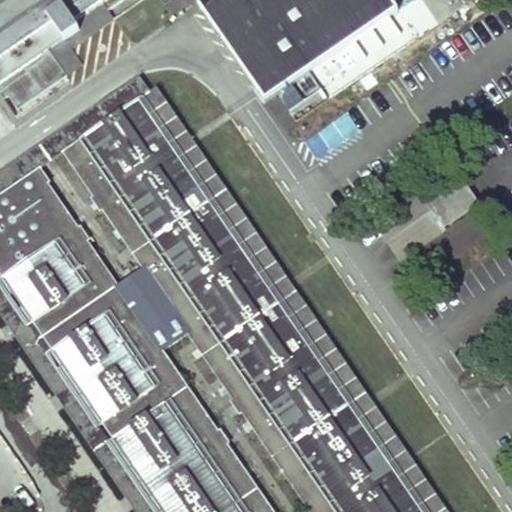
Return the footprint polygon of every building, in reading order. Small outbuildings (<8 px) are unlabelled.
[(0,0),(0,91),(7,102),(13,98),(21,110),(86,66),(67,38),(81,29),(76,22),(108,0),(200,0),(196,3),(265,103),(399,12),(390,0),(0,0)] [(64,155),(310,511),(417,511),(137,105),(64,155)] [(0,198),(0,273),(164,511),(270,511),(37,173),(0,198)] [(458,173),(424,196),(448,230),(482,207),(458,173)] [(419,193),(374,224),(401,263),(446,232),(419,193)]
